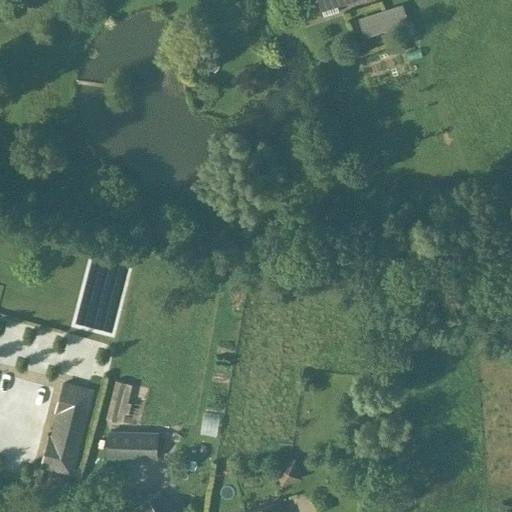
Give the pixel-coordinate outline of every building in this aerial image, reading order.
[(300,0),(306,15),(322,10),(324,16),(339,11),(337,5),(339,5),(337,0),(300,0)] [(392,8),(359,19),(365,38),(398,27),(392,8)] [(339,355),(339,369),(331,369),(331,391),(339,391),(339,405),(373,405),(373,391),(373,355),(339,355)] [(41,467),(72,475),(95,389),(63,381),(55,413),(57,414),(51,436),(49,436),(41,467)] [(115,381),(106,418),(123,422),(125,413),(129,414),(131,403),(128,402),(133,385),(115,381)] [(109,456),(157,458),(158,432),(110,431),(109,456)] [(296,455),(276,462),(284,484),(303,477),(296,455)] [(171,511),(160,495),(135,511),(171,511)]
